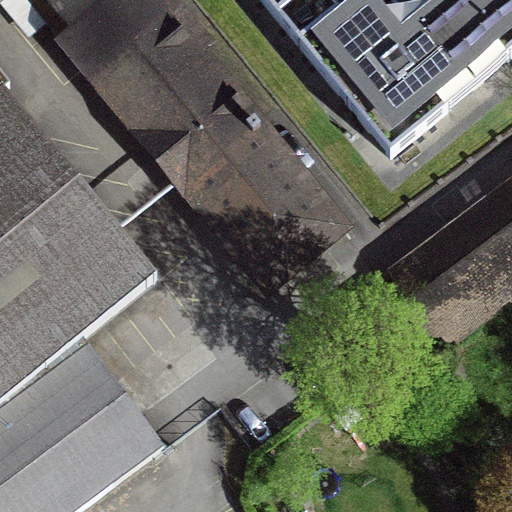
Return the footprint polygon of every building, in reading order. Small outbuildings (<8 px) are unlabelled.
[(155,0),(114,0),(61,44),(204,217),(205,216),(268,293),(344,231),(281,154),(282,153),(155,0)] [(511,0),(429,0),(404,21),(386,0),(259,0),(391,160),(511,60),(511,0)] [(158,281),(5,94),(11,89),(0,75),(0,511),(80,511),(164,450),(83,340),(158,281)] [(511,192),(428,256),(475,321),(511,293),(511,192)] [(428,355),(475,321),(428,256),(395,280),(406,305),(428,355)] [(395,280),(352,312),(368,333),(406,305),(395,280)]
